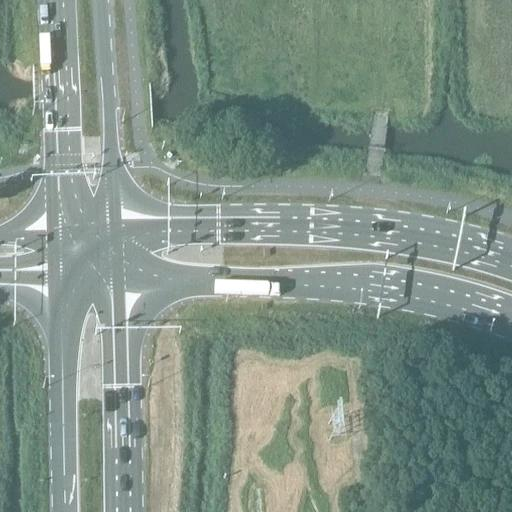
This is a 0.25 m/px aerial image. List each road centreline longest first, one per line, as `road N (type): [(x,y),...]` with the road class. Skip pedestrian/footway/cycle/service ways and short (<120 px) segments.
road 1 (primary): [(511,258),(359,228),(116,226)]
road 2 (primary): [(119,278),(398,288),(511,318)]
road 3 (primary): [(60,276),(59,511)]
road 4 (primary): [(124,511),(119,278)]
road 5 (secondary): [(55,0),(60,230)]
road 6 (secondary): [(116,226),(100,0)]
